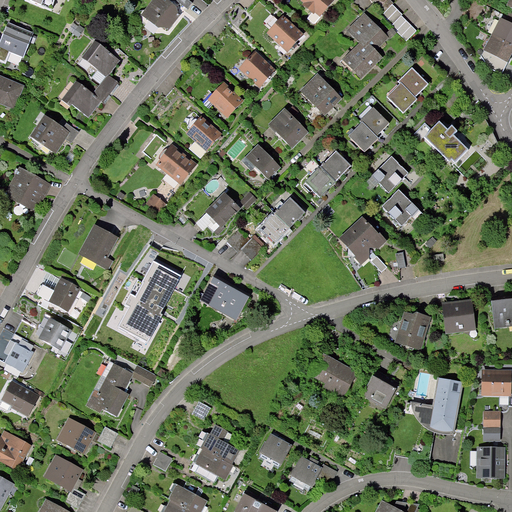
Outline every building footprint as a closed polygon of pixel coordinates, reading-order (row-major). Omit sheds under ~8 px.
[(145,18),(159,28),(161,25),(169,31),(182,15),(176,11),(178,9),(168,2),(166,5),(158,0),(152,0),(149,4),(153,7),(145,18)] [(315,23),(335,0),(304,0),(307,3),(304,5),(313,13),(308,18),(315,23)] [(390,0),(370,0),(383,13),(382,14),(392,25),(390,26),(406,42),(416,31),(401,16),(402,15),(391,4),(393,2),(390,0)] [(390,38),(366,14),(350,31),(362,44),(366,40),(377,51),(390,38)] [(289,51),(304,35),(284,16),(269,33),(289,51)] [(511,24),(502,19),(494,35),(511,44),(511,24)] [(0,48),(24,58),(34,34),(9,24),(0,46),(0,48)] [(511,55),(511,44),(494,35),(485,51),(508,63),(511,55)] [(366,40),(362,44),(344,62),(361,79),(383,57),(377,51),(366,40)] [(121,61),(96,41),(82,58),(108,78),(121,61)] [(240,69),(259,88),(276,70),(256,52),(240,69)] [(430,84),(415,68),(402,81),(405,84),(417,97),(430,84)] [(342,96),(320,74),(305,89),(313,97),(310,100),(326,116),(335,107),(333,105),(342,96)] [(0,76),(0,99),(11,104),(13,101),(17,103),(24,87),(0,76)] [(103,101),(77,80),(65,94),(75,103),(73,105),(89,118),(103,101)] [(420,99),(417,97),(405,84),(390,98),(405,114),(420,99)] [(228,118),(243,102),(225,85),(210,100),(228,118)] [(307,129),(287,108),(273,122),(279,129),(277,131),(293,147),(300,139),(298,137),(307,129)] [(379,136),(392,124),(376,108),(363,120),(366,122),(379,136)] [(55,154),(69,132),(44,116),(30,138),(55,154)] [(187,134),(207,152),(222,134),(203,116),(187,134)] [(381,138),(379,136),(366,122),(351,137),(367,153),(381,138)] [(451,130),(443,122),(427,138),(453,163),(456,160),(459,163),(463,158),(467,161),(475,153),(457,135),(460,132),(455,126),(451,130)] [(184,184),(199,166),(159,134),(145,152),(184,184)] [(281,166),(260,145),(247,158),(268,179),(281,166)] [(337,182),(353,166),(338,152),(323,168),(337,182)] [(408,173),(391,156),(373,174),(389,191),(408,173)] [(35,212),(51,184),(18,165),(15,172),(19,190),(14,200),(35,212)] [(322,198),(337,182),(323,168),(307,184),(322,198)] [(401,191),(384,207),(404,227),(420,210),(401,191)] [(242,209),(227,193),(197,223),(203,229),(209,224),(219,235),(227,227),(225,225),(242,209)] [(291,229),(306,213),(291,198),(276,213),(291,229)] [(276,244),(291,229),(276,213),(260,229),(276,244)] [(381,234),(365,218),(359,223),(355,222),(355,227),(354,228),(372,248),(379,249),(379,244),(381,242),(381,234)] [(108,256),(119,236),(99,225),(91,240),(88,238),(79,254),(87,258),(82,266),(92,271),(96,263),(110,271),(116,261),(108,256)] [(354,228),(341,239),(350,249),(349,256),(356,256),(360,260),(372,248),(354,228)] [(171,321),(189,289),(159,272),(138,309),(151,316),(153,311),(171,321)] [(69,312),(82,288),(62,278),(54,293),(42,287),(37,295),(69,312)] [(226,284),(215,278),(202,302),(230,316),(233,310),(242,315),(251,298),(242,293),(244,289),(228,281),(226,284)] [(511,319),(511,295),(492,298),(496,329),(511,327),(511,319)] [(475,301),(446,305),(449,333),(467,331),(467,326),(469,324),(477,323),(475,301)] [(419,316),(407,312),(400,335),(407,352),(419,344),(423,346),(427,333),(429,333),(433,321),(425,318),(425,315),(421,314),(419,316)] [(41,340),(62,351),(74,331),(47,315),(46,330),(41,340)] [(22,373),(33,353),(17,344),(6,363),(22,373)] [(346,398),(360,373),(325,354),(314,375),(338,388),(336,393),(346,398)] [(132,375),(112,364),(97,391),(93,389),(85,405),(101,413),(102,411),(115,417),(127,395),(123,393),(132,375)] [(138,366),(132,378),(150,387),(156,376),(138,366)] [(511,396),(511,371),(484,372),(484,397),(511,396)] [(401,384),(379,372),(365,398),(387,409),(401,384)] [(465,383),(441,378),(435,407),(428,405),(425,419),(429,424),(436,429),(441,431),(448,432),(455,431),(465,383)] [(40,397),(13,382),(0,405),(0,407),(10,414),(13,409),(28,417),(40,397)] [(483,427),(500,428),(500,411),(483,411),(483,427)] [(90,448),(97,436),(84,428),(86,425),(73,419),(68,428),(65,427),(58,440),(84,455),(88,447),(90,448)] [(226,429),(217,425),(212,435),(208,433),(204,441),(205,441),(200,449),(203,450),(229,464),(233,456),(238,458),(241,451),(220,439),(226,429)] [(104,427),(97,441),(110,448),(117,434),(104,427)] [(483,427),(483,442),(500,442),(500,428),(483,427)] [(18,470),(31,445),(5,432),(0,441),(0,452),(8,457),(5,463),(18,470)] [(293,446),(272,435),(261,457),(282,467),(293,446)] [(479,477),(506,477),(506,448),(479,448),(479,477)] [(210,472),(227,481),(232,473),(228,471),(231,465),(229,464),(203,450),(196,463),(194,462),(190,470),(207,479),(210,472)] [(159,452),(152,465),(165,471),(172,458),(159,452)] [(72,463),(60,456),(54,467),(52,465),(45,478),(70,491),(73,485),(76,487),(83,474),(71,466),(72,463)] [(312,458),(310,462),(303,458),(292,479),(313,490),(324,469),(319,466),(321,463),(312,458)] [(0,509),(2,511),(16,485),(0,476),(0,509)] [(192,484),(183,480),(180,486),(176,484),(167,500),(171,501),(190,511),(198,511),(201,507),(205,509),(209,502),(188,491),(192,484)] [(132,485),(127,494),(134,498),(139,489),(132,485)] [(279,511),(281,509),(247,491),(239,506),(244,509),(242,511),(279,511)] [(69,493),(64,502),(76,509),(82,500),(69,493)] [(404,511),(383,500),(376,511),(404,511)] [(63,508),(49,501),(42,511),(41,511),(40,511),(63,511),(61,511),(63,508)] [(190,511),(171,501),(164,511),(190,511)]
